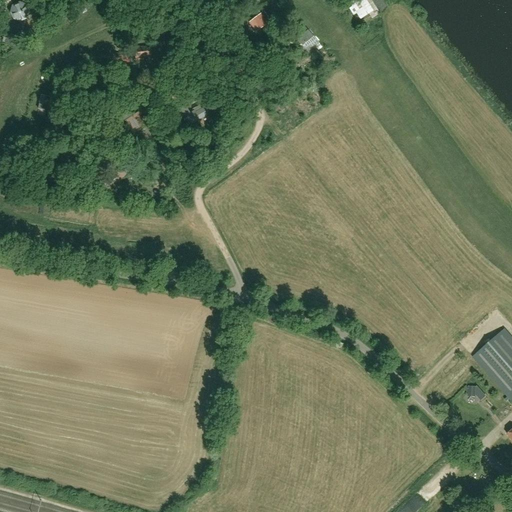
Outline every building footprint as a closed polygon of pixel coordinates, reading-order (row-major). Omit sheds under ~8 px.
[(356,13),(360,19),(372,11),(364,0),(349,0),(348,1),(352,7),(349,9),(353,15),(356,13)] [(259,13),(250,21),(258,32),(267,24),(259,13)] [(304,26),(301,29),(304,33),(297,40),(308,52),(318,43),(304,26)] [(2,42),(14,47),(17,38),(5,34),(2,42)] [(150,46),(134,48),(135,60),(143,59),(143,57),(151,56),(150,46)] [(112,61),(112,54),(101,55),(102,62),(112,61)] [(52,75),(50,86),(58,88),(60,77),(52,75)] [(54,104),(56,94),(49,93),(48,97),(42,96),(39,110),(47,111),(48,107),(51,108),(53,103),(54,104)] [(194,111),(187,115),(192,124),(207,115),(203,108),(195,113),(194,111)] [(132,132),(144,124),(138,114),(125,122),(132,132)] [(116,179),(119,179),(129,170),(123,165),(103,178),(107,184),(116,179)] [(510,399),(511,401),(511,338),(505,330),(473,357),(508,397),(510,399)] [(457,380),(459,373),(451,370),(449,377),(457,380)] [(469,386),(468,394),(476,395),(477,387),(469,386)] [(398,511),(407,511),(416,503),(411,498),(398,511)]
